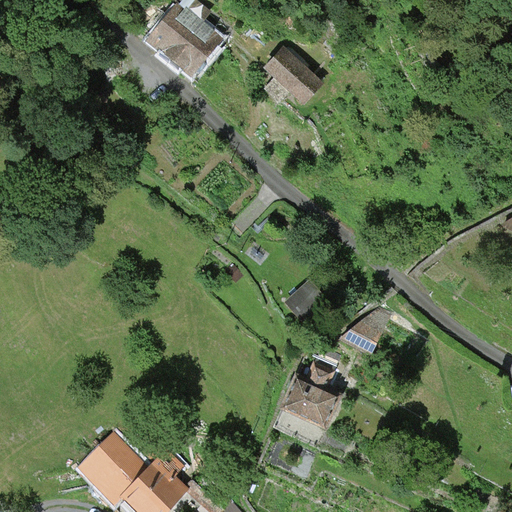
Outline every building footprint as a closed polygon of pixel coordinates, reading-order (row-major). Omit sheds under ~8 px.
[(225,32),(182,0),(181,0),(151,40),(194,72),(225,32)] [(319,78),(284,45),(264,66),(299,99),(319,78)] [(328,298),(310,281),(286,304),(303,322),(328,298)] [(370,313),(335,337),(369,351),(386,319),(370,313)] [(343,394),(298,375),(284,408),(329,427),(343,394)] [(114,433),(77,468),(115,507),(124,499),(136,511),(166,511),(189,490),(156,456),(145,466),(114,433)]
